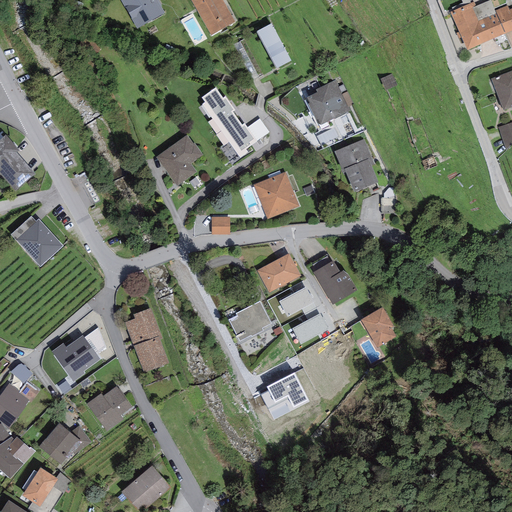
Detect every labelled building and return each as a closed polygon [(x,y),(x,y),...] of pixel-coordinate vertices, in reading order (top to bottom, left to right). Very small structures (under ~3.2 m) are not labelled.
[(155,0),(121,0),(136,30),(164,16),(155,0)] [(221,0),(190,0),(212,36),(234,23),(221,0)] [(474,2),(450,13),(467,52),(505,35),(495,11),(490,0),(476,7),(474,2)] [(507,6),(495,11),(505,35),(511,31),(511,9),(509,10),(507,6)] [(291,62),(271,25),(256,33),(276,70),(291,62)] [(511,72),(492,79),(503,112),(511,108),(511,72)] [(336,81),(316,90),(317,94),(306,99),(318,127),(351,112),(336,81)] [(216,90),(203,99),(206,104),(203,106),(237,155),(256,143),(244,126),(242,127),(232,112),(234,110),(226,98),(223,100),(216,90)] [(511,123),(499,127),(505,147),(511,144),(511,123)] [(19,151),(5,136),(0,140),(0,175),(15,192),(35,175),(16,154),(19,151)] [(187,136),(156,158),(177,187),(197,173),(191,165),(203,156),(194,144),(193,145),(187,136)] [(364,140),(334,152),(343,174),(345,173),(354,193),(378,183),(371,166),(374,165),(364,140)] [(285,173),(254,186),(268,220),(300,207),(285,173)] [(10,236),(16,241),(36,223),(31,217),(10,236)] [(230,217),(212,217),(211,235),(230,235),(230,217)] [(36,223),(16,241),(40,268),(63,247),(39,220),(36,223)] [(289,254),(257,271),(269,294),(301,277),(289,254)] [(333,262),(313,274),(333,306),(357,292),(345,271),(340,274),(333,262)] [(306,288),(280,301),(287,316),(314,303),(306,288)] [(260,302),(236,314),(237,316),(228,320),(239,342),(251,336),(251,337),(263,331),(262,329),(271,324),(260,302)] [(382,309),(360,322),(377,349),(396,338),(391,329),(393,327),(382,309)] [(135,320),(124,323),(144,374),(169,364),(160,340),(162,340),(151,310),(133,314),(135,320)] [(319,315),(292,329),(300,344),(327,330),(319,315)] [(98,329),(84,339),(95,354),(104,347),(98,329)] [(63,344),(51,352),(73,383),(85,375),(83,372),(100,360),(95,354),(84,339),(82,336),(66,348),(63,344)] [(18,366),(10,373),(24,384),(32,374),(21,364),(18,366)] [(295,375),(260,393),(274,420),(308,402),(295,375)] [(0,423),(9,430),(10,429),(26,406),(26,405),(28,402),(29,403),(37,392),(26,384),(20,392),(9,384),(0,396),(0,423)] [(102,394),(87,404),(107,432),(123,420),(121,416),(132,408),(116,387),(104,397),(102,394)] [(58,424),(39,448),(61,465),(66,459),(67,460),(73,453),(82,443),(70,433),(58,424)] [(0,425),(0,445),(11,438),(1,425),(0,425)] [(79,426),(70,433),(82,443),(73,453),(75,455),(91,443),(79,426)] [(0,470),(11,480),(36,452),(31,448),(29,449),(17,438),(14,440),(11,438),(0,445),(0,470)] [(152,467),(121,493),(137,511),(142,511),(170,488),(152,467)] [(22,489),(25,491),(22,497),(39,509),(53,487),(58,480),(56,479),(40,469),(37,474),(34,472),(22,489)] [(60,473),(56,479),(58,480),(53,487),(63,494),(70,481),(60,473)] [(24,511),(8,502),(1,511),(24,511)]
